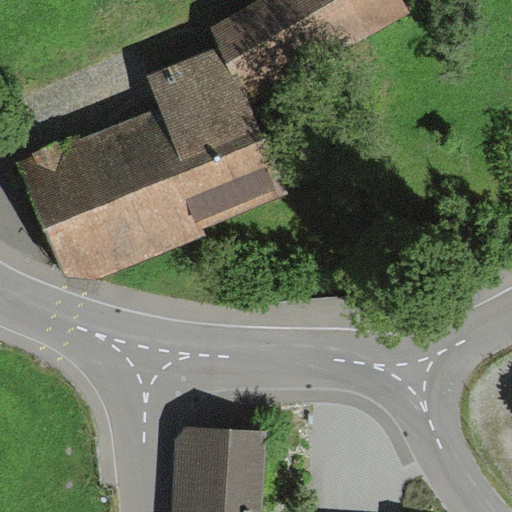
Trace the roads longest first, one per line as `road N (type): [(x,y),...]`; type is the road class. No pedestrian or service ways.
road 1 (residential): [(150,348),(411,369)]
road 2 (residential): [(146,511),(150,348)]
road 3 (residential): [(481,511),(448,465),(411,369)]
road 4 (residential): [(150,348),(0,295)]
